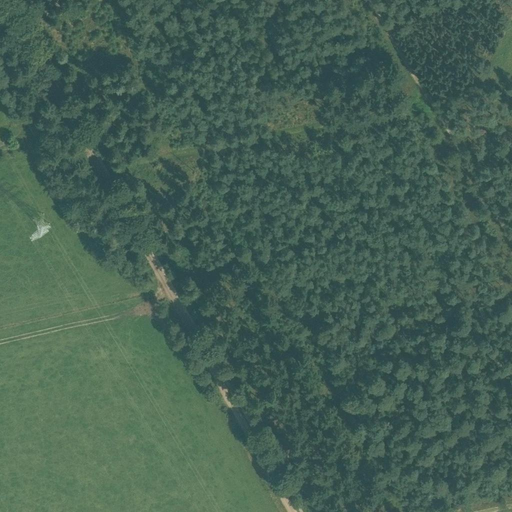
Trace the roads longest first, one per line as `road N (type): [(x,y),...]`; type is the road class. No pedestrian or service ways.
road 1 (track): [(291,511),(0,2)]
road 2 (track): [(511,243),(369,0)]
